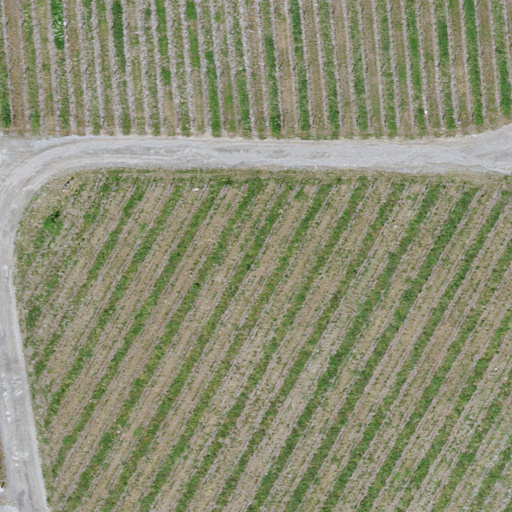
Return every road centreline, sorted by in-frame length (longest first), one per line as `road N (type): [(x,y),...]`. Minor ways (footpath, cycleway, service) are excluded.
road 1 (track): [(0,149),(511,147)]
road 2 (track): [(0,302),(34,511)]
